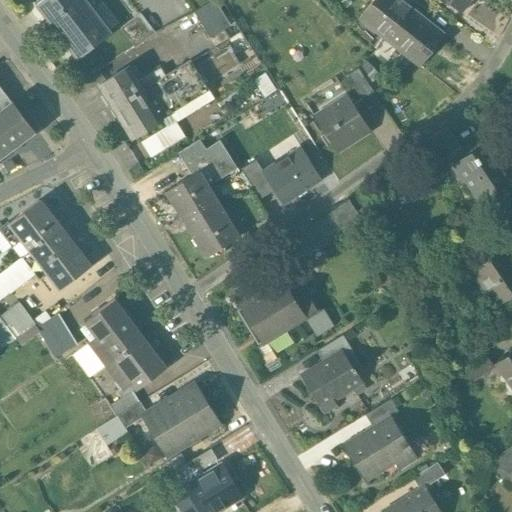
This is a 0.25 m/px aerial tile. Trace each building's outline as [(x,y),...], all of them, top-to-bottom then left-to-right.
[(84,0),(42,0),(37,5),(56,29),(88,5),(84,0)] [(215,0),(194,13),(211,38),(231,26),(215,0)] [(399,0),(374,0),(361,17),(386,38),(409,7),(399,0)] [(471,0),(445,0),(461,13),(471,0)] [(88,5),(56,29),(77,57),(109,33),(88,5)] [(444,35),(409,7),(386,38),(420,65),(444,35)] [(155,34),(140,14),(120,29),(135,49),(155,34)] [(230,47),(195,68),(207,88),(242,67),(230,47)] [(165,76),(143,89),(139,82),(130,67),(100,85),(132,139),(210,92),(207,88),(195,68),(191,61),(165,76)] [(374,92),(358,68),(347,76),(362,100),(374,92)] [(161,69),(139,82),(143,89),(165,76),(161,69)] [(12,104),(0,87),(0,157),(34,131),(13,103),(12,104)] [(345,91),(312,112),(315,117),(348,97),(345,91)] [(348,97),(315,117),(338,153),(340,151),(337,148),(366,130),(368,134),(370,133),(348,97)] [(148,155),(185,139),(177,122),(141,138),(148,155)] [(442,130),(422,144),(436,165),(446,158),(457,150),(442,130)] [(199,141),(179,153),(193,176),(193,177),(200,173),(214,164),(205,150),(199,141)] [(236,169),(219,141),(205,150),(214,164),(200,173),(208,186),(236,169)] [(464,160),(456,166),(481,200),(511,178),(488,144),(464,160)] [(261,171),(280,205),(319,182),(300,149),(261,171)] [(457,150),(446,158),(453,168),(456,166),(464,160),(457,150)] [(193,176),(165,193),(180,218),(215,196),(208,186),(200,173),(193,177),(193,176)] [(180,218),(179,218),(205,259),(240,237),(215,196),(180,218)] [(60,228),(39,200),(1,229),(14,246),(22,240),(30,251),(60,229),(60,228)] [(347,200),(313,223),(325,241),(359,217),(347,200)] [(312,222),(292,235),(306,255),(326,242),(325,241),(313,223),(312,222)] [(88,268),(60,229),(30,251),(47,274),(59,290),(88,268)] [(463,247),(445,259),(453,270),(471,258),(463,247)] [(30,251),(0,273),(0,299),(35,274),(39,280),(47,274),(30,251)] [(511,262),(510,264),(501,252),(473,271),(487,290),(490,288),(501,304),(511,296),(511,262)] [(295,271),(237,306),(261,346),(319,311),(295,271)] [(146,338),(115,299),(94,315),(95,317),(87,323),(99,337),(90,344),(106,364),(125,388),(126,390),(133,385),(137,390),(165,368),(143,340),(146,338)] [(21,304),(0,321),(16,341),(36,326),(21,304)] [(59,315),(37,328),(55,359),(77,345),(59,315)] [(0,321),(0,320),(0,350),(16,341),(0,321)] [(342,336),(322,348),(329,359),(349,347),(342,336)] [(90,344),(74,357),(90,376),(106,364),(90,344)] [(329,359),(300,377),(320,409),(352,389),(345,378),(362,368),(349,347),(329,359)] [(511,354),(497,365),(511,386),(511,354)] [(484,356),(465,368),(472,380),(491,368),(484,356)] [(195,384),(147,414),(148,415),(144,418),(167,456),(219,424),(195,384)] [(133,385),(126,390),(125,388),(118,392),(123,399),(134,392),(134,393),(137,390),(133,385)] [(123,399),(110,407),(117,417),(140,403),(134,393),(134,392),(123,399)] [(391,399),(366,416),(372,425),(389,415),(389,416),(398,411),(391,399)] [(140,403),(117,417),(124,429),(144,418),(148,415),(147,414),(140,403)] [(372,425),(342,444),(365,481),(394,463),(391,457),(408,446),(409,446),(407,443),(406,443),(389,416),(389,415),(372,425)] [(117,417),(97,429),(106,444),(126,432),(124,429),(117,417)] [(408,446),(391,457),(394,463),(399,471),(417,460),(408,446)] [(211,448),(186,463),(194,476),(198,474),(197,473),(202,470),(201,469),(218,459),(211,448)] [(511,449),(511,448),(492,462),(501,473),(511,465),(511,449)] [(182,454),(163,465),(168,474),(187,462),(182,454)] [(438,462),(416,476),(422,487),(424,486),(425,488),(446,475),(438,462)] [(186,463),(175,470),(185,486),(200,477),(198,474),(194,476),(186,463)] [(185,486),(175,493),(186,511),(212,511),(240,495),(221,464),(200,477),(185,486)] [(511,465),(501,473),(511,489),(511,488),(511,465)] [(422,487),(384,511),(383,511),(439,511),(425,488),(424,486),(422,487)]
